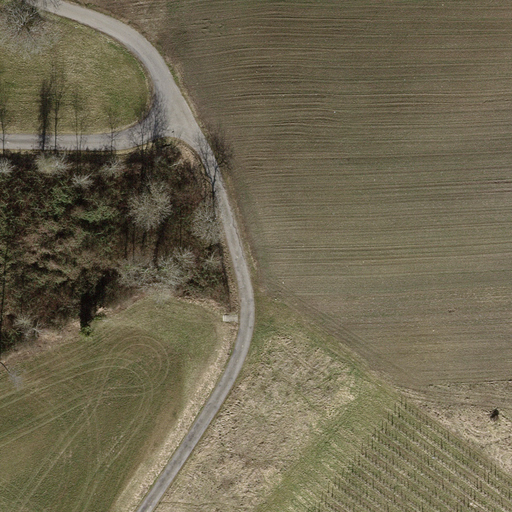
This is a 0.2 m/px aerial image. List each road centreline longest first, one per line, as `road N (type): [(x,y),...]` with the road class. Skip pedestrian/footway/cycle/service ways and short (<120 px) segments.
road 1 (track): [(144,511),(237,362),(248,308),(225,202),(183,113)]
road 2 (track): [(40,0),(136,39),(183,113),(121,140),(0,140)]
